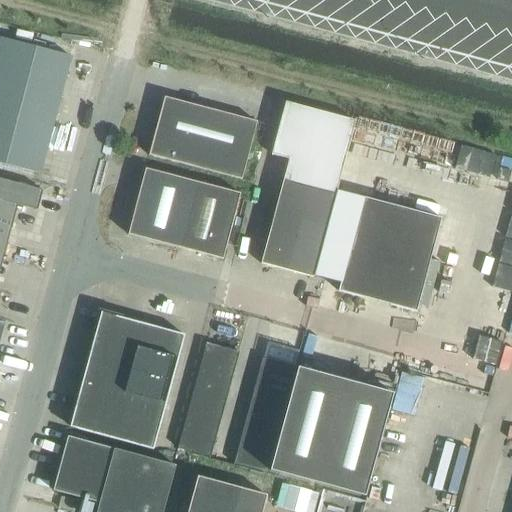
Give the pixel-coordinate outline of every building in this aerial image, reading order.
[(0,40),(0,163),(40,174),(71,57),(0,39),(0,40)] [(164,98),(148,156),(241,181),(257,122),(164,98)] [(285,103),(275,142),(271,155),(289,160),(291,155),(342,168),(355,122),(285,103)] [(289,160),(284,177),(336,191),(342,168),(291,155),(289,160)] [(145,169),(128,235),(222,260),(240,194),(145,169)] [(336,191),(284,177),(275,212),(301,219),(327,226),(336,191)] [(0,200),(17,205),(37,211),(43,191),(0,179),(0,200)] [(363,198),(338,292),(416,313),(441,219),(363,198)] [(0,225),(11,229),(17,205),(0,200),(0,225)] [(275,212),(271,225),(266,245),(292,252),(301,219),(275,212)] [(301,219),(292,252),(287,271),(313,278),(327,226),(301,219)] [(0,270),(11,229),(0,225),(0,270)] [(292,252),(266,245),(261,264),(287,271),(292,252)] [(95,333),(94,337),(136,348),(142,324),(121,319),(120,320),(102,315),(97,334),(95,333)] [(184,336),(142,324),(136,348),(178,359),(184,336)] [(130,371),(136,348),(94,337),(88,359),(130,371)] [(207,342),(203,356),(236,365),(240,351),(207,342)] [(178,359),(136,348),(130,371),(171,382),(178,359)] [(203,356),(200,369),(233,378),(236,365),(203,356)] [(263,357),(259,371),(292,380),(296,366),(263,357)] [(124,393),(130,371),(88,359),(82,382),(124,393)] [(196,382),(229,391),(233,378),(200,369),(196,382)] [(297,369),(269,472),(364,497),(392,395),(297,369)] [(171,382),(130,371),(124,393),(165,405),(171,382)] [(259,371),(256,384),(289,393),(292,380),(259,371)] [(117,416),(124,393),(82,382),(76,404),(117,416)] [(196,382),(193,396),(225,405),(229,391),(196,382)] [(252,397),(285,406),(289,393),(256,384),(252,397)] [(165,405),(124,393),(117,416),(159,427),(165,405)] [(193,396),(189,409),(222,418),(225,405),(193,396)] [(252,397),(248,411),(281,420),(285,406),(252,397)] [(111,439),(117,416),(76,404),(69,428),(111,439)] [(185,422),(218,431),(222,418),(189,409),(185,422)] [(248,411),(245,424),(278,433),(281,420),(248,411)] [(159,427),(117,416),(111,439),(153,451),(159,427)] [(185,422),(182,436),(214,444),(218,431),(185,422)] [(274,446),(278,433),(245,424),(241,437),(274,446)] [(211,458),(214,444),(182,436),(178,449),(211,458)] [(53,491),(99,504),(96,511),(162,511),(175,466),(114,450),(67,437),(53,491)] [(241,437),(238,451),(270,460),(274,446),(241,437)] [(234,464),(267,473),(270,460),(238,451),(234,464)] [(197,477),(187,511),(224,511),(232,487),(197,477)] [(262,511),(267,496),(232,487),(224,511),(262,511)] [(289,487),(283,509),(294,511),(305,511),(311,493),(289,487)] [(71,511),(74,501),(61,498),(58,508),(71,511)]
